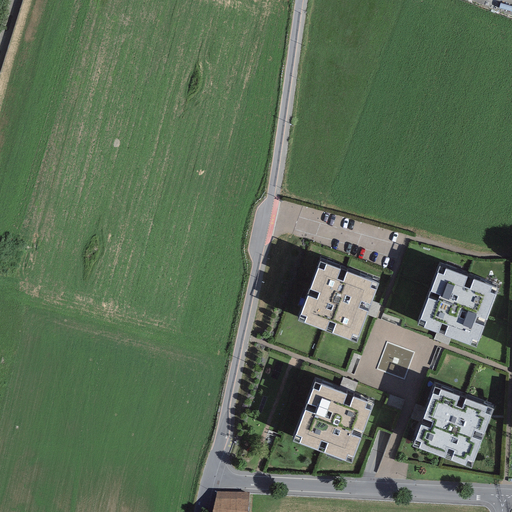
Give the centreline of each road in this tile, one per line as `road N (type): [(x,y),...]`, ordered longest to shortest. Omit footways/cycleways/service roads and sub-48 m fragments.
road 1 (residential): [(208,474),(229,417),(273,201),(302,0)]
road 2 (residential): [(503,495),(208,474)]
